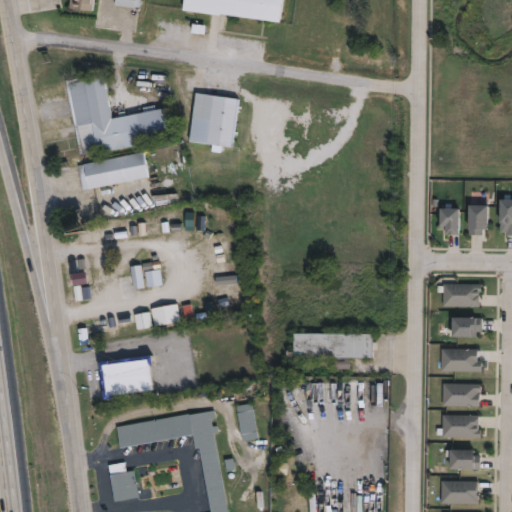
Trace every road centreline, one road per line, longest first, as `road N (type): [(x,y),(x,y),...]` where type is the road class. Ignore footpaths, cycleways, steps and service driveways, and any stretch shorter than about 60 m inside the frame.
road 1 (secondary): [(76,511),(3,0)]
road 2 (tertiary): [(419,0),(412,511)]
road 3 (residential): [(10,38),(419,95)]
road 4 (motorway): [(46,304),(0,150)]
